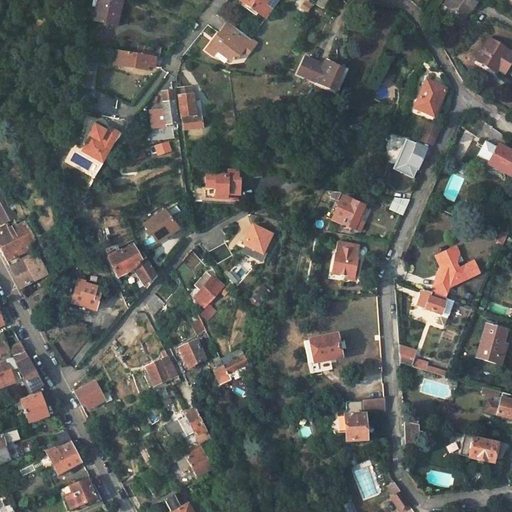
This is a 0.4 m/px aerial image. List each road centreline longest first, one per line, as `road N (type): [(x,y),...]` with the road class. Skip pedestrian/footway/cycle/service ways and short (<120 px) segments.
road 1 (residential): [(511,492),(424,501),(397,461),(387,275),(464,94)]
road 2 (residential): [(123,511),(0,274)]
road 3 (track): [(213,439),(141,301)]
road 4 (residential): [(464,94),(412,11),(387,0)]
